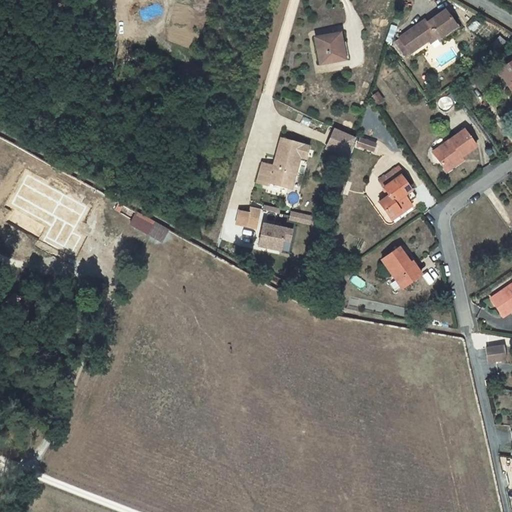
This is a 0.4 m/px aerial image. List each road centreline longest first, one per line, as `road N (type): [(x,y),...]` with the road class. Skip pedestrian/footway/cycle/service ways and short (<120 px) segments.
road 1 (residential): [(511,163),(443,218),(468,334)]
road 2 (unclassified): [(128,511),(0,461)]
